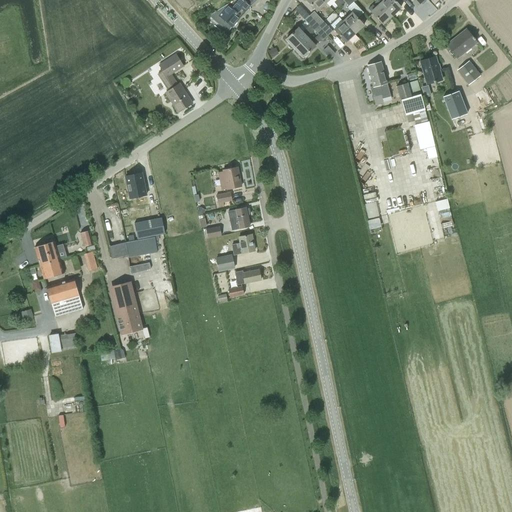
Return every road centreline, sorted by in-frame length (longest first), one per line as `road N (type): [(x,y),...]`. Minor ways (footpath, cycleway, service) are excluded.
road 1 (tertiary): [(353,511),(280,163),(270,134),(233,84)]
road 2 (unclassified): [(0,239),(233,84)]
road 3 (residential): [(254,61),(284,80),(318,75),(403,40),(455,0)]
